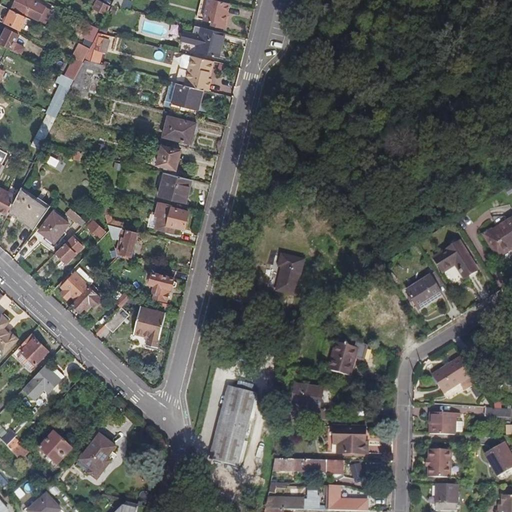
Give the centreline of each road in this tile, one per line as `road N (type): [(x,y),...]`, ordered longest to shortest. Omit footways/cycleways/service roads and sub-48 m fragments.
road 1 (residential): [(270,0),(163,414)]
road 2 (unclassified): [(399,511),(403,381),(417,354),(511,295)]
road 3 (residential): [(163,414),(0,267)]
